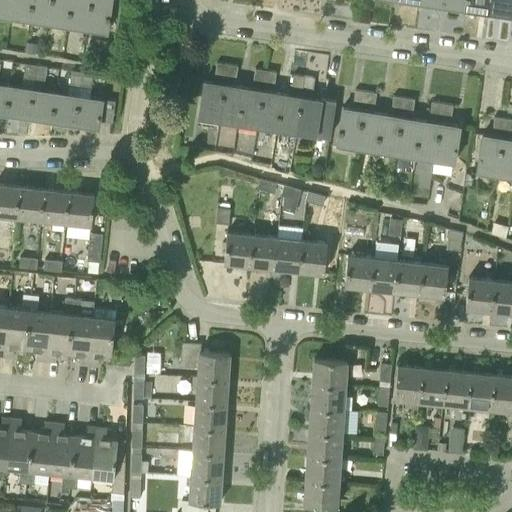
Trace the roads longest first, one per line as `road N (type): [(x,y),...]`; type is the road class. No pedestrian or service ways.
road 1 (residential): [(511,60),(200,15),(185,0)]
road 2 (residential): [(134,153),(186,299),(217,315),(285,323)]
road 3 (residential): [(285,323),(511,347)]
road 4 (residential): [(285,323),(272,511)]
road 5 (residential): [(0,151),(134,153)]
road 6 (residential): [(111,373),(109,395),(0,385)]
